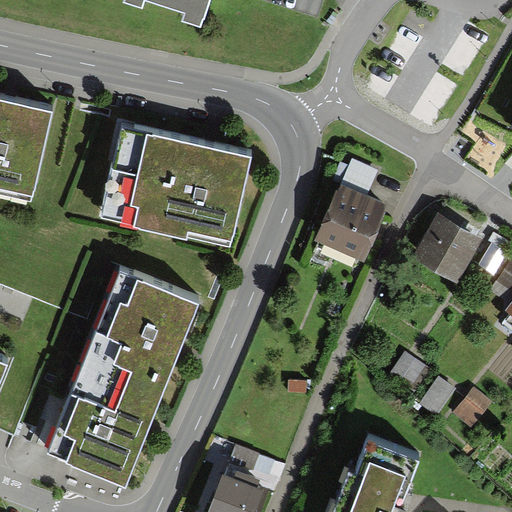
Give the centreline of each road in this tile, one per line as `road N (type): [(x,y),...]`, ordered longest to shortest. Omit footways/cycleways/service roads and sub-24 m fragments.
road 1 (residential): [(155,511),(283,215),(297,173),(289,128)]
road 2 (residential): [(289,128),(255,100),(0,44)]
road 3 (residential): [(289,128),(332,95),(511,212)]
